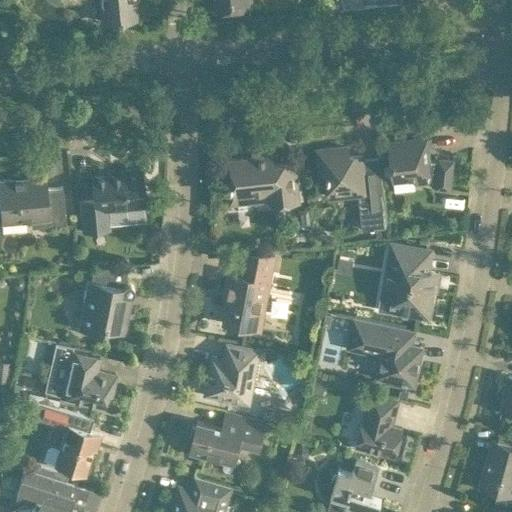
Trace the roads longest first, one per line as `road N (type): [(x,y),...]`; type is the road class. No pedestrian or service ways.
road 1 (residential): [(500,75),(488,246),(420,511)]
road 2 (residential): [(186,107),(175,307),(121,511)]
road 3 (tertiary): [(181,58),(497,28)]
road 4 (residential): [(186,107),(500,75)]
road 5 (residential): [(0,128),(186,107)]
road 6 (tertiary): [(0,85),(181,58)]
